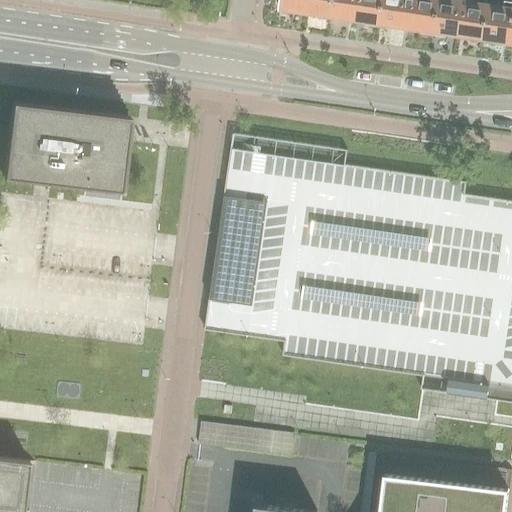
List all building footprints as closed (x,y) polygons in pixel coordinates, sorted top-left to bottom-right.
[(281,0),(280,9),(283,10),(284,12),(298,14),(298,12),(306,13),(307,0),(281,0)] [(307,0),(306,13),(313,14),(313,16),(330,19),(332,0),(307,0)] [(332,0),(330,19),(347,21),(347,19),(355,21),(357,0),(332,0)] [(357,0),(355,21),(362,22),(362,24),(378,26),(381,0),(357,0)] [(396,27),(404,28),(408,0),(381,0),(378,26),(396,29),(396,27)] [(412,0),(408,29),(416,30),(416,32),(433,34),(438,0),(412,0)] [(450,35),(458,36),(463,0),(438,0),(433,34),(450,37),(450,35)] [(463,0),(458,36),(465,37),(465,39),(482,42),(488,4),(472,2),(472,0),(463,0)] [(488,4),(482,42),(500,44),(500,42),(509,43),(511,21),(511,0),(503,0),(503,6),(488,4)] [(131,116),(12,102),(3,178),(122,192),(131,116)] [(423,376),(421,389),(511,402),(511,200),(465,194),(466,182),(346,164),(347,150),(234,133),(205,329),(285,341),(283,356),(423,376)] [(201,421),(198,444),(291,455),(294,433),(201,421)] [(0,511),(7,511),(28,511),(29,511),(22,510),(28,464),(35,465),(35,461),(0,456),(0,511)] [(381,511),(507,511),(510,488),(386,473),(381,511)]
